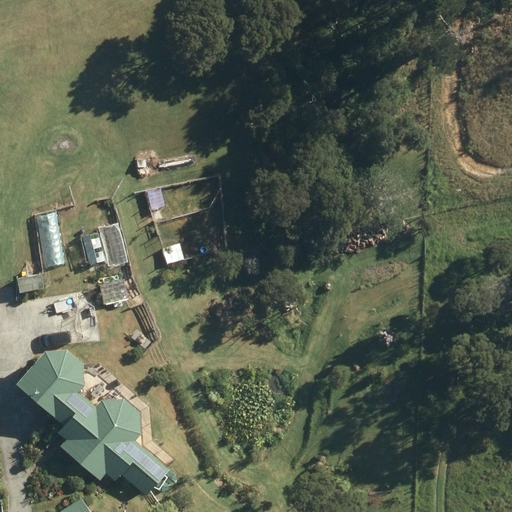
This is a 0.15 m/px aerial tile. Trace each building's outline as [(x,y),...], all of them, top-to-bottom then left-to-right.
[(16,293),(40,290),(39,278),(38,275),(14,278),(14,281),(16,293)] [(160,305),(152,277),(137,281),(139,288),(127,292),(125,284),(113,287),(115,295),(114,296),(120,318),(160,305)] [(213,311),(220,322),(231,314),(224,303),(213,311)] [(102,473),(111,481),(115,476),(117,475),(143,496),(164,470),(130,443),(137,434),(135,413),(117,398),(96,400),(90,408),(73,394),(81,385),(79,364),(60,349),(40,351),(11,387),(60,427),(54,434),(63,442),(58,447),(97,479),(100,475),(102,473)] [(376,407),(403,408),(403,390),(376,389),(376,407)] [(59,511),(88,511),(79,498),(59,511)]
